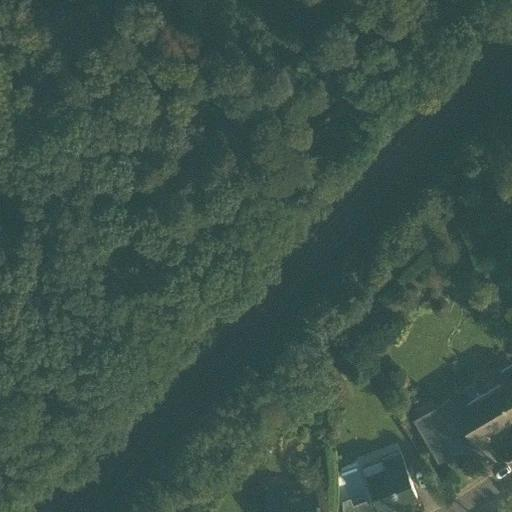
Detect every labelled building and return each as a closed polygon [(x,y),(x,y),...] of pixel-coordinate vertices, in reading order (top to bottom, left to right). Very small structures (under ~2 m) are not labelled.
[(447,299),(439,298),(433,301),(432,309),(435,315),(443,316),(449,313),(451,306),(447,299)] [(506,382),(455,411),(454,412),(470,439),(474,446),(488,438),(486,435),(511,419),(511,365),(500,372),(506,382)] [(438,458),(470,439),(454,412),(455,411),(449,401),(436,408),(433,417),(419,425),(438,458)] [(375,500),(378,509),(417,495),(401,451),(382,458),(385,468),(366,475),(375,500)] [(385,468),(382,458),(362,466),(366,475),(385,468)] [(315,511),(314,492),(283,494),(283,504),(266,505),(266,511),(315,511)] [(370,511),(378,509),(375,500),(371,501),(369,496),(353,502),(351,496),(345,497),(342,500),(342,509),(345,509),(345,511),(370,511)]
